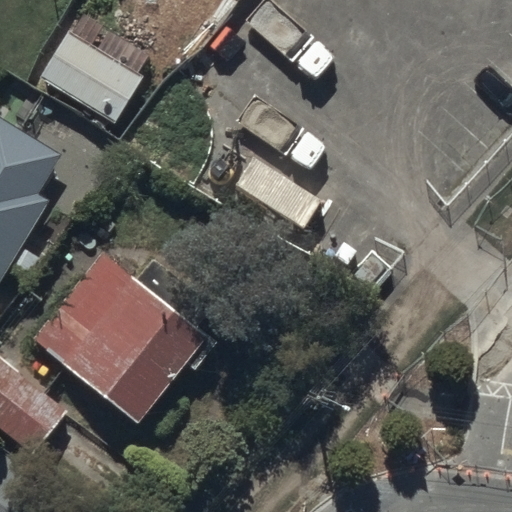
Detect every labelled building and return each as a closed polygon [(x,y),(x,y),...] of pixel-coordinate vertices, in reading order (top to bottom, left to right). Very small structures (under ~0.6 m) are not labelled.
[(76,49),(49,91),(118,134),(145,92),(76,49)] [(0,285),(42,225),(30,216),(59,175),(0,134),(0,285)] [(109,269),(40,351),(141,435),(210,353),(109,269)] [(72,420),(0,363),(0,432),(39,463),(72,420)] [(0,489),(0,511),(22,511),(24,509),(0,489)]
